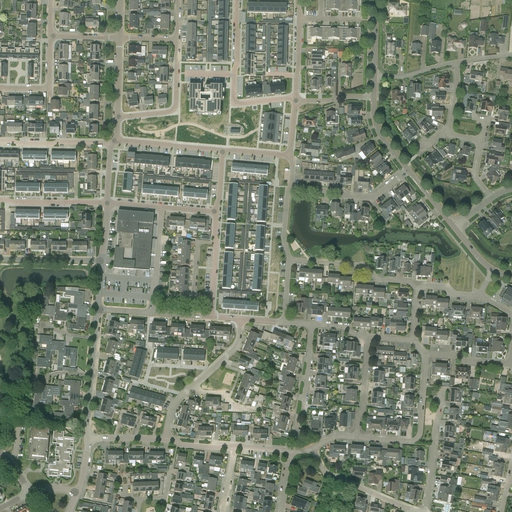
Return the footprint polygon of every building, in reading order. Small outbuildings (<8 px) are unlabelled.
[(335,1),(329,1),(329,0),(325,0),(325,11),(331,11),(331,10),(334,10),(335,1)] [(334,10),(338,10),(338,12),(343,12),(343,0),(339,0),(340,1),(335,1),(334,10)] [(352,1),(347,1),(346,0),(343,0),(343,12),(348,12),(348,10),(352,10),(352,1)] [(357,0),(357,2),(352,1),(352,10),(355,10),(355,12),(361,12),(360,0),(357,0)] [(35,5),(35,2),(25,2),(25,5),(24,5),(24,12),(27,12),(36,12),(36,5),(35,5)] [(161,3),(161,6),(158,6),(158,9),(149,9),(149,10),(149,13),(159,13),(159,10),(161,10),(169,10),(169,3),(161,3)] [(129,11),(137,11),(137,13),(143,14),(149,14),(149,13),(149,10),(141,10),(141,4),(130,4),(129,11)] [(406,16),(406,7),(401,7),(401,8),(398,8),(398,4),(389,4),(389,6),(387,7),(387,9),(389,11),(389,13),(395,13),(395,16),(406,16)] [(27,12),(27,16),(20,16),(20,22),(27,22),(27,19),(36,19),(36,12),(27,12)] [(137,13),(137,16),(129,16),(129,22),(138,22),(138,18),(143,19),(143,14),(137,13)] [(149,13),(149,14),(149,22),(153,22),(153,17),(159,17),(159,13),(149,13)] [(311,40),(311,38),(316,38),(316,29),(313,29),(313,27),(308,27),(307,40),(311,40)] [(320,29),(316,29),(316,38),(321,38),(321,41),(325,41),(325,27),(320,27),(320,29)] [(328,38),(334,38),(334,29),(330,29),(330,27),(325,27),(325,41),(328,41),(328,38)] [(337,29),(334,29),(334,38),(339,38),(339,41),(342,41),(342,28),(337,28),(337,29)] [(346,38),(351,39),(351,30),(348,29),(348,28),(342,28),(342,41),(346,41),(346,38)] [(355,28),(355,30),(351,30),(351,39),(356,39),(356,42),(360,42),(360,28),(355,28)] [(504,45),(504,38),(497,37),(497,35),(490,35),(490,39),(488,38),(488,42),(489,42),(489,45),(497,46),(497,44),(504,45)] [(391,43),(391,36),(386,36),(386,40),(385,56),(395,57),(395,44),(391,43)] [(457,47),(458,48),(464,48),(465,41),(456,40),(452,39),(452,37),(448,37),(447,42),(448,42),(447,50),(455,51),(455,47),(456,48),(457,47)] [(483,46),(483,39),(477,39),(477,37),(470,37),(469,48),(476,48),(477,45),(483,46)] [(440,53),(441,42),(432,42),(431,53),(440,53)] [(421,45),(412,44),(411,55),(420,55),(421,45)] [(129,47),(129,54),(136,55),(141,55),(141,56),(145,56),(145,47),(136,47),(129,47)] [(153,55),(156,55),(156,59),(159,59),(160,47),(152,47),(152,54),(148,54),(148,59),(149,59),(153,60),(153,55)] [(338,49),(338,57),(344,58),(344,53),(349,53),(349,49),(338,49)] [(321,56),(325,56),(325,50),(319,50),(319,53),(312,53),(312,59),(321,59),(321,56)] [(59,60),(59,63),(68,63),(70,63),(70,60),(68,60),(68,53),(59,53),(59,60)] [(90,53),(90,57),(89,57),(88,58),(88,63),(90,63),(98,64),(98,61),(99,61),(99,53),(90,53)] [(129,60),(128,68),(136,68),(136,64),(144,64),(144,62),(144,59),(144,58),(132,57),(132,60),(129,60)] [(325,63),(321,63),(321,59),(312,59),(312,66),(318,66),(318,69),(324,69),(325,63)] [(68,73),(68,66),(68,63),(59,63),(59,66),(59,73),(68,73)] [(90,63),(90,74),(99,74),(99,67),(98,67),(98,64),(90,63)] [(351,77),(351,65),(342,64),(341,77),(351,77)] [(499,76),(504,77),(504,79),(511,80),(511,71),(510,71),(510,70),(505,69),(506,69),(500,68),(499,76)] [(135,82),(135,76),(141,76),(141,71),(135,71),(135,74),(128,74),(128,81),(135,82)] [(329,71),(329,78),(326,78),(326,87),(332,88),(332,82),(336,82),(336,71),(329,71)] [(468,83),(469,79),(481,82),(483,74),(471,72),(470,75),(466,75),(465,83),(468,83)] [(68,84),(68,73),(59,73),(59,81),(59,84),(63,84),(68,84)] [(87,80),(87,84),(95,84),(98,84),(98,81),(99,81),(99,74),(90,74),(87,74),(87,80)] [(160,78),(159,82),(155,82),(154,81),(148,81),(148,85),(154,85),(159,85),(161,85),(161,83),(167,83),(167,76),(156,75),(156,78),(160,78)] [(439,77),(436,77),(436,84),(438,84),(438,89),(445,89),(445,84),(448,84),(448,77),(446,77),(446,76),(445,75),(443,75),(442,75),(442,77),(439,77)] [(318,90),(318,84),(322,84),(322,77),(315,77),(315,81),(312,81),(311,90),(318,90)] [(280,84),(280,80),(279,80),(276,80),(274,81),(272,81),(273,85),(267,85),(266,82),(262,82),(264,95),(274,94),(274,95),(281,94),(281,93),(284,93),(283,84),(280,84)] [(249,87),(245,88),(246,97),(250,96),(250,97),(256,96),(262,95),(261,83),(259,83),(259,86),(256,87),(255,83),(248,83),(249,87)] [(71,84),(68,84),(63,84),(63,88),(59,88),(59,96),(69,96),(69,91),(71,91),(71,84)] [(95,87),(95,84),(87,84),(83,84),(83,88),(90,88),(90,94),(98,94),(99,87),(95,87)] [(164,89),(163,96),(158,97),(159,104),(167,103),(166,97),(167,97),(167,85),(161,85),(159,85),(159,87),(161,87),(161,89),(164,89)] [(189,93),(189,100),(189,101),(189,112),(197,112),(197,115),(217,115),(217,113),(220,113),(220,109),(221,101),(222,101),(222,100),(222,86),(210,85),(210,87),(204,87),(204,94),(212,94),(211,102),(199,102),(199,94),(201,94),(201,85),(189,85),(189,93)] [(415,98),(415,94),(420,94),(421,85),(412,85),(412,89),(409,88),(408,98),(415,98)] [(152,97),(147,98),(146,87),(140,88),(141,99),(144,98),(145,105),(153,105),(152,97)] [(431,96),(435,96),(435,100),(445,100),(445,99),(446,98),(445,97),(445,93),(439,93),(439,89),(431,89),(431,96)] [(138,106),(137,100),(137,99),(137,94),(134,94),(133,90),(126,91),(128,105),(129,105),(129,107),(138,106)] [(407,94),(400,93),(400,92),(392,91),(392,101),(406,102),(407,94)] [(90,94),(90,100),(83,99),(83,103),(90,103),(90,101),(98,101),(98,94),(90,94)] [(8,106),(15,106),(15,97),(8,97),(8,98),(5,98),(5,97),(4,105),(4,106),(8,106)] [(22,97),(15,97),(15,106),(25,106),(25,99),(22,99),(22,97)] [(28,98),(25,98),(25,99),(25,106),(35,107),(36,98),(28,98)] [(35,107),(43,107),(42,110),(46,110),(46,99),(43,98),(36,98),(35,107)] [(469,98),(468,103),(467,103),(465,112),(471,113),(472,110),(475,111),(477,100),(469,98)] [(52,113),(52,110),(59,110),(59,101),(51,101),(51,105),(48,105),(47,113),(52,113)] [(493,104),(490,104),(482,102),(482,103),(480,102),(479,103),(478,108),(479,109),(481,109),(481,111),(492,112),(493,104)] [(90,106),(90,103),(83,103),(83,107),(89,107),(89,113),(98,113),(98,106),(90,106)] [(427,111),(432,111),(432,116),(443,116),(443,109),(439,109),(439,105),(427,104),(427,111)] [(347,106),(347,109),(347,115),(354,115),(354,111),(360,111),(360,105),(349,105),(347,106)] [(506,122),(507,116),(509,108),(499,107),(498,114),(499,115),(498,120),(506,122)] [(338,116),(335,116),(335,112),(326,112),(326,122),(331,122),(331,124),(338,124),(338,116)] [(83,119),(83,122),(86,122),(93,123),(93,120),(98,120),(98,113),(89,113),(89,116),(87,116),(86,117),(86,119),(83,119)] [(264,121),(264,123),(271,124),(272,114),(265,113),(265,115),(264,121)] [(272,114),(271,124),(279,124),(279,117),(280,115),(272,114)] [(347,119),(351,119),(351,125),(361,125),(361,118),(354,118),(354,115),(347,115),(347,119)] [(422,124),(420,126),(426,134),(429,132),(430,133),(433,130),(432,129),(430,126),(433,120),(428,118),(422,122),(422,123),(422,124)] [(55,123),(50,123),(47,123),(47,125),(50,125),(50,133),(58,133),(59,126),(62,126),(62,120),(62,119),(55,119),(55,123)] [(315,126),(315,125),(316,124),(316,122),(316,121),(316,119),(308,119),(307,120),(303,120),(303,125),(302,128),(309,129),(309,126),(315,126)] [(7,124),(4,124),(4,125),(4,133),(4,132),(7,132),(14,133),(14,121),(10,121),(10,124),(7,124)] [(25,124),(19,124),(19,121),(14,121),(14,133),(22,133),(22,132),(25,132),(25,124)] [(74,134),(74,129),(77,129),(77,122),(71,121),(71,126),(66,126),(66,134),(74,134)] [(405,126),(408,129),(402,134),(409,141),(416,135),(415,133),(418,130),(411,121),(405,126)] [(86,126),(89,126),(89,134),(97,134),(97,126),(93,126),(93,123),(86,122),(86,126)] [(264,123),(263,132),(270,133),(271,124),(264,123)] [(503,123),(503,127),(496,126),(494,133),(505,135),(506,130),(508,130),(509,124),(503,123)] [(25,131),(28,131),(28,133),(35,133),(35,124),(25,124),(25,131)] [(46,124),(35,124),(35,133),(42,133),(45,133),(46,124)] [(271,124),(270,133),(278,134),(278,133),(279,124),(271,124)] [(348,145),(354,143),(366,138),(363,131),(359,132),(358,129),(345,131),(348,138),(346,139),(348,145)] [(262,140),(262,142),(269,143),(270,133),(263,132),(262,140)] [(270,133),(269,143),(277,143),(277,141),(278,135),(278,134),(270,133)] [(504,146),(501,146),(502,141),(493,139),(492,147),(496,147),(495,151),(503,152),(504,146)] [(312,141),(312,146),(311,156),(318,157),(320,142),(312,141)] [(301,155),(311,156),(312,146),(302,144),(301,155)] [(372,144),(370,145),(369,144),(361,150),(365,156),(374,149),(373,148),(373,146),(372,144)] [(443,146),(437,150),(443,158),(447,155),(454,156),(456,145),(449,144),(449,146),(447,146),(446,145),(444,146),(443,146)] [(355,153),(352,146),(334,153),(337,160),(355,153)] [(464,160),(464,156),(468,156),(469,148),(463,147),(462,151),(459,151),(457,159),(464,160)] [(431,169),(437,164),(444,161),(435,151),(430,155),(424,160),(431,169)] [(83,156),(85,156),(84,159),(87,159),(87,163),(96,163),(96,156),(95,156),(95,152),(83,152),(83,156)] [(383,162),(381,159),(382,158),(378,153),(370,159),(372,161),(369,163),(374,170),(383,162)] [(495,153),(494,157),(487,156),(485,164),(492,165),(492,167),(495,167),(496,166),(497,160),(502,161),(503,154),(495,153)] [(87,163),(87,168),(85,168),(85,173),(94,173),(94,170),(96,170),(96,163),(87,163)] [(73,169),(69,169),(69,172),(77,172),(77,164),(73,164),(73,169)] [(337,165),(337,174),(340,174),(340,176),(339,184),(345,184),(346,175),(346,172),(343,171),(341,171),(341,165),(337,165)] [(383,175),(386,173),(387,175),(392,171),(388,167),(387,168),(386,166),(384,168),(382,165),(375,171),(378,175),(381,179),(383,179),(384,177),(384,176),(383,175)] [(453,173),(456,174),(455,180),(457,180),(456,181),(463,183),(463,181),(465,181),(466,173),(465,173),(465,172),(461,171),(462,168),(454,167),(453,173)] [(500,178),(495,172),(498,170),(496,168),(495,168),(495,167),(492,167),(491,167),(487,171),(489,174),(486,176),(492,184),(500,178)] [(87,176),(87,183),(96,184),(96,176),(94,176),(94,173),(85,173),(80,173),(80,177),(85,177),(85,176),(87,176)] [(369,178),(369,179),(363,179),(363,188),(368,189),(369,185),(371,185),(372,178),(369,178)] [(87,183),(87,191),(85,191),(85,194),(94,194),(94,191),(96,191),(96,184),(87,183)] [(408,185),(405,188),(404,186),(399,190),(407,199),(409,203),(411,202),(410,199),(410,198),(415,194),(408,185)] [(402,204),(400,201),(402,200),(404,202),(407,199),(399,190),(394,193),(396,195),(393,197),(400,205),(402,204)] [(395,201),(393,203),(391,200),(385,204),(392,212),(395,210),(397,212),(401,208),(395,201)] [(343,208),(339,208),(339,204),(331,203),(330,212),(335,212),(335,217),(342,218),(343,208)] [(411,216),(414,214),(416,216),(423,210),(419,206),(418,207),(415,203),(406,210),(411,216)] [(390,217),(388,215),(392,212),(385,204),(380,209),(383,212),(380,214),(385,221),(390,217)] [(321,205),(316,205),(315,214),(319,214),(319,215),(327,216),(327,207),(321,207),(321,205)] [(357,214),(353,213),(354,205),(345,205),(344,215),(350,216),(349,221),(356,222),(357,214)] [(364,221),(364,218),(368,218),(368,209),(361,208),(361,212),(358,212),(357,221),(364,221)] [(428,219),(425,216),(427,215),(423,210),(416,216),(418,218),(414,221),(419,227),(428,219)] [(493,211),(493,213),(491,215),(493,217),(490,219),(498,228),(503,224),(500,220),(503,217),(497,210),(496,210),(495,210),(493,211)] [(80,215),(82,215),(82,222),(90,222),(90,215),(89,215),(89,212),(80,211),(80,215)] [(154,214),(119,211),(114,268),(116,268),(140,270),(149,271),(153,224),(154,214)] [(169,228),(169,226),(176,227),(177,218),(170,217),(169,219),(167,219),(166,228),(169,228)] [(176,227),(183,227),(183,229),(186,230),(187,221),(184,220),(184,218),(177,218),(176,227)] [(190,221),(187,221),(186,230),(189,230),(189,231),(193,231),(195,232),(197,232),(197,228),(198,220),(190,219),(190,221)] [(403,223),(406,227),(408,225),(410,227),(412,225),(408,219),(403,223)] [(197,228),(204,229),(204,231),(207,231),(208,222),(205,222),(205,220),(198,220),(197,228)] [(487,236),(494,229),(496,231),(498,230),(492,222),(487,226),(483,221),(477,226),(480,229),(481,228),(487,236)] [(82,222),(82,229),(77,229),(77,232),(88,233),(88,229),(90,229),(90,222),(82,222)] [(17,242),(17,250),(24,250),(24,249),(25,247),(27,247),(28,240),(28,236),(26,236),(26,238),(22,239),(21,240),(21,242),(17,242)] [(79,242),(79,251),(87,251),(87,250),(87,248),(90,248),(90,238),(87,238),(87,240),(84,240),(84,243),(79,242)] [(7,239),(7,247),(10,247),(10,248),(10,250),(17,250),(17,242),(10,241),(10,239),(7,239)] [(38,242),(38,251),(45,251),(45,249),(45,247),(48,247),(48,240),(45,240),(45,239),(39,239),(38,242)] [(28,240),(27,247),(31,247),(31,249),(31,250),(38,251),(38,242),(31,242),(31,240),(28,240)] [(48,240),(48,247),(51,247),(51,249),(51,251),(59,251),(59,242),(52,242),(52,240),(48,240)] [(59,242),(59,251),(66,251),(66,249),(66,248),(69,248),(69,240),(66,240),(66,242),(59,242)] [(69,240),(69,248),(72,248),(72,249),(72,251),(79,251),(79,242),(72,242),(72,240),(69,240)] [(225,253),(224,260),(236,261),(236,254),(225,253)] [(379,257),(379,260),(377,260),(376,269),(383,269),(383,266),(384,265),(387,264),(387,255),(385,255),(385,257),(379,257)] [(396,272),(396,268),(400,268),(400,266),(401,256),(399,256),(399,257),(394,257),(394,262),(390,261),(389,272),(396,272)] [(410,273),(410,265),(411,265),(412,261),(408,260),(408,259),(404,258),(404,257),(401,256),(400,266),(404,267),(403,273),(410,273)] [(412,272),(416,272),(416,276),(422,276),(422,267),(420,267),(420,264),(413,263),(412,272)] [(423,263),(422,267),(422,276),(427,277),(428,273),(431,273),(432,265),(426,264),(425,264),(423,263)] [(299,279),(299,278),(305,278),(305,270),(299,269),(299,273),(296,273),(296,279),(299,279)] [(316,279),(322,280),(321,284),(324,284),(325,278),(322,278),(322,271),(317,271),(316,279)] [(328,278),(325,278),(324,284),(327,284),(328,283),(333,284),(334,275),(328,274),(328,278)] [(354,282),(351,282),(351,278),(345,278),(344,287),(350,287),(350,288),(353,288),(354,282)] [(223,281),(222,288),(234,289),(234,282),(223,281)] [(387,294),(384,293),(385,290),(379,289),(378,298),(384,298),(384,299),(387,300),(387,294)] [(74,296),(74,304),(83,304),(84,292),(65,290),(65,296),(74,296)] [(394,300),(394,301),(400,301),(401,297),(407,297),(408,291),(399,290),(398,294),(394,294),(394,300)] [(511,307),(511,299),(511,300),(511,299),(511,296),(506,293),(503,299),(505,300),(503,303),(511,307)] [(41,315),(54,316),(55,306),(47,306),(48,296),(43,296),(41,315)] [(425,296),(425,300),(422,300),(422,306),(425,306),(425,305),(431,306),(431,297),(425,296)] [(301,298),(300,304),(297,304),(296,313),(303,314),(304,309),(307,309),(308,299),(301,298)] [(308,303),(307,314),(311,315),(316,316),(317,303),(312,303),(312,299),(308,299),(308,303)] [(394,310),(397,310),(406,311),(406,305),(403,305),(403,301),(400,301),(394,301),(394,310)] [(55,302),(55,306),(54,316),(53,321),(66,322),(67,313),(60,312),(60,303),(55,302)] [(77,309),(76,317),(85,318),(86,305),(83,304),(74,304),(68,303),(67,309),(77,309)] [(317,303),(316,316),(322,316),(322,313),(323,313),(323,310),(326,310),(327,304),(317,303)] [(453,320),(453,317),(457,317),(458,307),(451,306),(451,311),(449,311),(448,319),(453,320)] [(457,317),(461,317),(461,320),(465,320),(464,325),(466,325),(466,324),(466,317),(467,312),(464,312),(465,307),(458,307),(457,317)] [(470,308),(469,318),(466,317),(466,324),(469,324),(469,321),(471,321),(472,318),(475,318),(476,308),(470,308)] [(484,319),(481,319),(482,309),(476,308),(475,318),(479,319),(478,325),(484,325),(484,319)] [(397,310),(397,313),(393,313),(393,320),(401,320),(402,317),(406,317),(406,311),(397,310)] [(494,324),(496,324),(506,325),(506,319),(501,318),(502,315),(491,314),(490,320),(494,321),(494,324)] [(84,330),(85,318),(76,317),(76,324),(69,324),(68,329),(84,330)] [(382,318),(382,319),(377,318),(376,327),(382,327),(382,324),(385,324),(385,318),(382,318)] [(117,330),(118,326),(122,327),(123,325),(127,326),(127,325),(128,323),(115,320),(114,323),(111,322),(110,324),(109,328),(117,330)] [(390,327),(396,327),(396,331),(405,331),(405,324),(403,324),(403,320),(401,320),(393,320),(390,320),(390,327)] [(130,321),(130,325),(127,325),(127,326),(127,333),(133,333),(133,330),(136,330),(137,322),(130,321)] [(136,330),(140,331),(140,334),(146,335),(147,326),(144,326),(144,322),(137,322),(136,330)] [(154,335),(154,332),(158,332),(159,323),(152,323),(152,325),(149,325),(148,335),(154,335)] [(158,332),(162,332),(162,336),(168,336),(168,328),(165,328),(166,324),(159,323),(158,332)] [(171,328),(168,328),(168,336),(173,337),(173,333),(177,333),(178,325),(171,324),(171,328)] [(500,335),(500,331),(505,332),(506,325),(496,324),(496,328),(490,327),(489,334),(500,335)] [(177,333),(181,334),(181,337),(187,338),(187,329),(185,329),(185,325),(178,325),(177,333)] [(190,329),(187,329),(187,338),(193,338),(193,335),(197,335),(197,326),(190,326),(190,329)] [(197,335),(201,335),(200,339),(206,339),(207,331),(204,331),(204,327),(197,326),(197,335)] [(422,332),(425,332),(424,336),(430,337),(431,328),(425,328),(425,326),(422,326),(422,332)] [(210,331),(207,331),(206,339),(212,340),(212,336),(216,336),(216,328),(210,327),(210,331)] [(107,335),(111,336),(110,338),(114,339),(118,340),(120,335),(116,334),(117,330),(109,328),(107,335)] [(256,342),(258,338),(261,339),(263,334),(257,331),(255,334),(251,332),(248,338),(256,342)] [(273,340),(277,341),(280,334),(273,331),(272,336),(269,335),(266,341),(272,344),(273,340)] [(448,332),(442,332),(441,341),(447,341),(447,337),(450,338),(451,332),(448,331),(448,332)] [(452,340),(456,341),(455,347),(461,347),(462,337),(459,337),(459,335),(458,333),(451,332),(450,338),(453,338),(452,340)] [(286,336),(280,334),(277,341),(283,344),(286,336)] [(321,346),(329,347),(330,335),(325,334),(324,337),(320,337),(320,340),(319,345),(321,345),(321,346)] [(468,334),(465,338),(462,337),(461,347),(466,348),(467,341),(472,341),(473,334),(468,334)] [(46,345),(46,352),(51,352),(51,351),(52,341),(52,336),(39,335),(39,345),(46,345)] [(336,335),(330,335),(329,347),(338,348),(338,342),(335,341),(336,335)] [(283,344),(283,345),(285,346),(285,347),(286,347),(286,349),(291,351),(294,343),(291,342),(293,339),(286,336),(283,344)] [(253,348),(256,342),(248,338),(245,345),(253,348)] [(473,346),(476,346),(476,352),(481,353),(482,343),(477,343),(477,339),(474,338),(473,346)] [(492,351),(495,351),(495,352),(503,353),(504,346),(502,346),(502,343),(499,342),(499,339),(493,338),(492,351)] [(115,350),(116,346),(120,347),(122,341),(118,340),(114,339),(113,342),(109,341),(107,347),(115,350)] [(488,340),(488,344),(482,343),(481,353),(487,354),(487,347),(491,347),(491,340),(488,340)] [(63,360),(64,348),(65,342),(52,341),(51,351),(58,351),(57,367),(63,367),(63,361),(63,360)] [(346,354),(346,351),(350,352),(350,343),(344,342),(344,343),(340,343),(339,354),(346,354)] [(360,346),(357,346),(357,343),(350,343),(350,352),(353,352),(352,357),(359,357),(360,346)] [(252,352),(253,348),(245,345),(243,351),(246,353),(245,356),(257,361),(259,357),(256,356),(257,354),(252,352)] [(105,354),(109,355),(109,358),(112,359),(119,361),(120,357),(119,355),(118,355),(118,354),(114,353),(115,350),(107,347),(105,354)] [(64,360),(65,357),(70,357),(69,367),(75,367),(77,349),(64,348),(63,360),(64,360)] [(154,358),(156,358),(156,359),(162,359),(163,349),(157,348),(157,350),(155,350),(154,358)] [(178,348),(178,350),(170,349),(170,359),(178,360),(178,354),(180,354),(180,348),(178,348)] [(136,349),(134,356),(145,359),(147,352),(136,349)] [(170,349),(163,349),(162,359),(170,359),(170,349)] [(182,351),(183,351),(183,360),(190,361),(191,350),(183,350),(182,349),(182,351)] [(49,368),(51,352),(46,352),(45,359),(38,358),(37,367),(49,368)] [(284,363),(287,364),(295,367),(297,360),(294,359),(295,356),(284,353),(283,359),(285,359),(284,363)] [(413,369),(413,365),(417,365),(418,355),(411,355),(410,361),(406,361),(406,368),(413,369)] [(143,365),(145,359),(134,356),(133,363),(143,365)] [(241,356),(238,363),(248,367),(251,360),(241,356)] [(320,356),(320,359),(318,359),(318,365),(331,366),(331,360),(332,360),(332,356),(320,356)] [(120,361),(119,361),(112,359),(111,362),(107,361),(105,367),(119,370),(120,367),(118,366),(120,361)] [(141,372),(143,365),(133,363),(131,369),(141,372)] [(287,364),(286,368),(283,367),(281,372),(289,375),(290,372),(293,373),(295,367),(287,364)] [(437,375),(437,373),(440,373),(441,364),(435,364),(432,364),(431,375),(437,375)] [(449,370),(446,370),(447,365),(441,364),(440,373),(440,376),(449,376),(449,370)] [(321,371),(321,374),(331,374),(331,371),(330,371),(331,366),(318,365),(317,370),(321,371)] [(358,375),(358,369),(358,366),(345,365),(344,374),(345,374),(348,374),(358,375)] [(103,373),(107,374),(107,377),(110,378),(120,381),(120,379),(117,378),(119,370),(105,367),(103,373)] [(246,372),(250,373),(260,377),(261,377),(263,372),(252,368),(252,370),(248,368),(246,372)] [(139,379),(141,372),(131,369),(129,376),(139,379)] [(379,369),(379,372),(374,372),(373,377),(383,378),(384,375),(385,375),(386,374),(387,373),(388,369),(379,369)] [(281,383),(284,384),(292,386),(294,380),(291,379),(292,376),(289,375),(281,372),(280,376),(282,376),(282,379),(281,383)] [(245,374),(243,381),(244,382),(254,385),(256,381),(258,382),(260,377),(250,373),(249,376),(245,374)] [(321,374),(321,377),(316,376),(315,382),(325,383),(326,377),(330,377),(331,374),(321,374)] [(357,380),(358,375),(348,374),(345,374),(344,379),(343,382),(350,383),(351,380),(357,380)] [(415,379),(409,378),(409,375),(404,375),(403,378),(402,378),(402,384),(405,384),(414,385),(415,379)] [(386,381),(383,381),(383,378),(373,377),(373,383),(375,383),(375,386),(386,387),(386,384),(385,384),(386,381)] [(112,389),(113,385),(118,386),(120,381),(110,378),(110,381),(106,380),(104,386),(112,389)] [(70,386),(69,394),(78,394),(79,382),(64,380),(63,386),(70,386)] [(248,390),(249,387),(253,388),(254,385),(244,382),(243,381),(240,387),(248,390)] [(319,388),(319,391),(328,392),(328,389),(325,389),(325,383),(315,382),(315,388),(319,388)] [(504,396),(504,397),(511,398),(511,390),(510,390),(511,385),(500,383),(499,392),(505,393),(504,396)] [(284,384),(283,387),(280,386),(278,392),(280,393),(286,394),(287,392),(290,393),(292,386),(284,384)] [(405,384),(405,390),(402,389),(402,393),(408,393),(408,390),(414,390),(414,385),(405,384)] [(346,393),(346,396),(356,396),(356,391),(352,390),(352,386),(343,385),(343,390),(343,391),(345,392),(346,393)] [(48,386),(47,391),(46,400),(46,404),(51,405),(52,396),(60,396),(61,387),(48,386)] [(111,392),(112,389),(104,386),(102,393),(106,394),(105,396),(109,397),(113,399),(115,393),(111,392)] [(245,397),(248,390),(240,387),(238,394),(245,397)] [(128,398),(135,400),(138,390),(131,388),(128,398)] [(456,388),(456,391),(451,391),(450,397),(462,398),(462,392),(463,392),(463,389),(456,388)] [(39,399),(46,400),(47,391),(35,390),(33,408),(38,409),(39,399)] [(145,392),(138,390),(135,400),(142,402),(145,392)] [(378,390),(378,393),(372,392),(372,398),(382,399),(382,393),(386,393),(386,390),(378,390)] [(319,391),(319,394),(314,394),(313,400),(323,401),(326,401),(326,395),(328,395),(328,392),(319,391)] [(152,394),(145,392),(142,402),(149,404),(152,394)] [(289,395),(286,394),(280,393),(279,398),(282,399),(281,403),(289,405),(291,399),(288,398),(289,395)] [(408,396),(408,393),(402,393),(402,396),(401,396),(400,402),(413,402),(413,397),(408,396)] [(77,407),(78,394),(69,394),(69,401),(59,400),(59,406),(64,406),(73,407),(77,407)] [(159,396),(152,394),(149,404),(156,406),(159,396)] [(245,397),(238,394),(235,400),(243,403),(242,404),(245,405),(248,398),(245,397)] [(350,405),(351,402),(355,402),(356,396),(346,396),(343,395),(342,404),(350,405)] [(165,398),(159,396),(156,406),(163,408),(165,398)] [(110,408),(111,404),(117,405),(119,400),(113,399),(109,397),(108,400),(104,399),(102,406),(110,408)] [(450,403),(455,403),(455,406),(461,407),(462,398),(450,397),(450,403)] [(190,398),(189,401),(188,401),(187,407),(191,409),(195,410),(196,406),(199,407),(201,401),(190,398)] [(208,414),(208,407),(212,407),(212,399),(206,398),(206,402),(203,402),(202,413),(208,414)] [(385,399),(382,399),(372,398),(371,404),(376,404),(376,408),(385,408),(385,405),(385,399)] [(212,407),(216,407),(216,411),(222,411),(222,404),(222,403),(219,403),(219,399),(212,399),(212,407)] [(324,404),(323,403),(323,401),(313,400),(313,406),(318,406),(318,409),(326,410),(326,406),(324,404)] [(407,411),(407,408),(412,408),(413,402),(400,402),(401,402),(401,410),(407,411)] [(281,403),(280,407),(274,405),(272,411),(275,411),(283,414),(284,411),(288,412),(289,405),(281,403)] [(72,419),(73,407),(64,406),(64,413),(54,412),(53,418),(72,419)] [(113,412),(109,412),(110,408),(102,406),(100,412),(104,413),(103,416),(111,418),(113,412)] [(194,412),(195,410),(191,409),(187,407),(183,406),(181,413),(189,416),(191,411),(194,412)] [(455,406),(455,409),(449,409),(449,415),(458,415),(458,410),(461,410),(461,407),(455,406)] [(120,425),(127,427),(130,414),(127,413),(127,411),(122,410),(119,419),(121,420),(120,425)] [(133,429),(135,424),(137,425),(139,419),(141,411),(139,411),(137,415),(130,414),(127,427),(133,429)] [(149,418),(146,417),(147,413),(141,411),(139,419),(142,420),(141,425),(147,426),(149,418)] [(273,421),(278,423),(286,425),(288,418),(285,417),(286,415),(283,414),(275,411),(273,417),(275,417),(273,421)] [(318,416),(318,421),(311,421),(311,431),(318,432),(319,424),(322,425),(323,411),(318,411),(318,416)] [(346,427),(350,427),(351,413),(349,413),(349,411),(346,411),(346,415),(340,414),(339,427),(346,427)] [(191,420),(188,419),(189,416),(181,413),(179,420),(187,422),(190,423),(191,420)] [(511,421),(511,415),(505,414),(502,414),(502,417),(500,417),(499,420),(511,423),(511,421)] [(154,428),(155,424),(158,425),(160,416),(154,415),(153,419),(149,418),(147,426),(154,428)] [(329,415),(329,419),(325,419),(324,424),(325,424),(325,429),(333,429),(333,427),(336,427),(337,416),(329,415)] [(460,421),(457,421),(458,415),(449,415),(448,421),(454,421),(453,424),(456,424),(459,425),(460,421)] [(369,425),(370,425),(369,429),(375,430),(376,421),(373,420),(373,417),(367,417),(366,424),(369,424),(369,425)] [(211,437),(212,433),(215,433),(216,424),(216,423),(216,418),(215,418),(215,423),(210,423),(210,424),(205,424),(205,428),(205,436),(211,437)] [(381,430),(384,430),(385,418),(376,418),(376,421),(375,430),(381,430)] [(384,430),(386,430),(392,431),(393,422),(393,419),(385,418),(384,430)] [(405,418),(405,421),(401,421),(401,430),(406,430),(407,425),(410,425),(410,418),(405,418)] [(396,419),(396,422),(393,422),(392,431),(398,431),(398,426),(400,427),(401,419),(396,419)] [(190,427),(186,426),(187,422),(179,420),(177,426),(181,428),(180,430),(188,433),(190,427)] [(511,430),(511,426),(511,425),(511,423),(499,420),(498,427),(495,426),(494,431),(502,432),(503,428),(511,430)] [(195,432),(198,432),(198,436),(205,436),(205,428),(201,428),(202,422),(196,422),(196,423),(195,432)] [(231,432),(234,432),(234,436),(240,436),(241,428),(237,427),(237,423),(231,423),(231,432)] [(280,433),(281,430),(285,431),(286,425),(278,423),(277,426),(274,425),(272,431),(280,433)] [(245,428),(241,428),(240,436),(247,436),(247,432),(250,433),(251,424),(245,424),(245,428)] [(254,426),(254,424),(251,424),(250,433),(250,434),(253,435),(253,439),(260,439),(260,430),(256,430),(257,426),(254,426)] [(264,424),(264,431),(260,430),(260,439),(266,439),(267,435),(270,436),(270,427),(268,427),(268,424),(264,424)] [(444,426),(444,432),(456,433),(457,427),(456,427),(456,424),(453,424),(450,424),(450,427),(444,426)] [(50,429),(33,427),(33,430),(31,430),(30,439),(32,439),(32,442),(30,442),(31,442),(31,445),(29,445),(29,450),(31,450),(30,455),(29,455),(28,460),(36,461),(36,463),(39,463),(40,461),(45,461),(45,458),(47,458),(47,454),(46,453),(46,451),(48,451),(48,446),(46,446),(47,441),(49,441),(49,436),(47,436),(48,433),(49,433),(50,429)] [(64,432),(62,431),(61,431),(61,432),(61,434),(59,434),(59,432),(60,431),(54,431),(53,439),(52,443),(53,443),(56,444),(63,444),(63,437),(64,432)] [(455,439),(452,439),(453,433),(456,434),(456,433),(444,432),(444,438),(449,439),(449,442),(455,442),(455,439)] [(72,450),(73,450),(73,447),(72,447),(70,447),(70,442),(74,442),(74,440),(74,438),(63,437),(63,444),(56,444),(56,447),(70,448),(70,449),(72,450)] [(497,441),(500,442),(500,445),(507,446),(509,440),(498,438),(497,441)] [(460,459),(461,455),(452,453),(453,445),(444,444),(442,451),(451,453),(450,457),(460,459)] [(335,458),(335,454),(339,454),(339,446),(330,445),(329,457),(335,458)] [(350,454),(356,454),(357,446),(351,445),(351,446),(348,446),(347,456),(347,459),(350,459),(350,454)] [(495,451),(498,452),(501,452),(501,453),(506,454),(507,446),(500,445),(499,449),(496,448),(495,451)] [(366,447),(363,446),(357,446),(356,454),(360,454),(359,458),(360,459),(364,459),(365,448),(366,447)] [(69,457),(70,454),(72,454),(72,452),(71,452),(67,451),(67,449),(70,449),(70,448),(56,447),(55,456),(56,456),(69,457)] [(371,456),(374,456),(374,448),(369,448),(369,449),(365,448),(364,459),(364,461),(367,462),(367,460),(370,460),(371,456)] [(374,456),(377,457),(377,460),(383,461),(383,450),(380,450),(380,449),(374,448),(374,456)] [(387,451),(383,450),(383,461),(388,461),(389,458),(392,458),(393,450),(387,449),(387,451)] [(402,450),(398,450),(393,450),(392,458),(395,458),(395,461),(401,462),(402,450)] [(418,466),(419,461),(423,461),(423,452),(416,451),(416,459),(407,459),(407,465),(418,466)] [(111,463),(111,461),(115,461),(115,452),(109,452),(109,454),(106,454),(106,463),(111,463)] [(115,461),(120,461),(120,463),(125,464),(126,454),(122,454),(122,452),(115,452),(115,461)] [(129,454),(126,454),(125,464),(129,464),(129,461),(136,461),(136,452),(129,452),(129,454)] [(136,461),(142,461),(142,464),(146,464),(146,454),(142,454),(142,453),(136,452),(136,461)] [(149,454),(146,454),(146,464),(151,464),(151,461),(156,461),(156,453),(149,453),(149,454)] [(156,461),(160,461),(160,464),(166,464),(166,455),(163,455),(163,453),(156,453),(156,461)] [(185,472),(189,472),(190,468),(185,467),(186,463),(185,463),(186,455),(178,454),(177,462),(182,463),(181,467),(179,466),(178,470),(184,471),(185,472)] [(56,456),(56,465),(60,466),(69,467),(69,468),(71,468),(72,468),(72,466),(70,465),(69,465),(67,465),(67,463),(68,463),(70,463),(70,457),(69,457),(56,456)] [(194,464),(198,465),(198,469),(199,469),(198,474),(202,475),(204,475),(205,469),(206,465),(202,465),(203,458),(195,456),(194,464)] [(492,468),(495,469),(503,471),(504,464),(497,462),(498,457),(489,456),(488,461),(493,462),(492,468)] [(454,467),(456,460),(450,459),(449,463),(442,461),(441,469),(450,471),(451,466),(454,467)] [(257,471),(258,471),(257,474),(254,473),(254,474),(253,479),(256,480),(259,480),(261,472),(265,472),(266,465),(258,464),(257,471)] [(55,465),(49,465),(48,476),(52,476),(52,473),(54,473),(57,474),(57,475),(57,477),(57,478),(59,479),(60,476),(60,473),(59,473),(60,466),(56,465),(55,465)] [(69,467),(60,466),(59,473),(60,473),(60,472),(63,472),(63,476),(71,477),(71,471),(69,471),(69,468),(69,467)] [(271,481),(273,474),(275,474),(276,467),(270,466),(268,473),(267,473),(265,481),(267,481),(272,482),(272,481),(271,481)] [(407,475),(411,475),(410,481),(421,482),(422,473),(418,473),(418,468),(408,467),(407,475)] [(360,477),(360,478),(365,478),(366,469),(353,468),(352,476),(360,477)] [(491,475),(494,476),(501,478),(503,471),(495,469),(494,473),(491,472),(491,475)] [(376,471),(375,474),(369,474),(368,484),(377,485),(378,481),(382,481),(383,471),(376,471)] [(185,472),(185,474),(177,473),(176,480),(184,481),(185,477),(192,478),(193,473),(189,472),(185,472)] [(98,474),(97,480),(106,482),(107,475),(98,474)] [(208,481),(208,485),(215,486),(217,480),(210,479),(210,476),(208,476),(205,475),(204,475),(202,475),(201,480),(208,481)] [(444,486),(444,488),(440,487),(437,500),(446,502),(448,495),(454,496),(457,480),(450,479),(450,483),(449,484),(449,485),(449,487),(444,486)] [(307,487),(310,488),(309,490),(317,494),(320,488),(316,486),(317,483),(313,482),(312,483),(305,480),(303,486),(303,485),(302,488),(299,487),(297,494),(304,497),(307,490),(307,487)] [(393,480),(393,483),(388,483),(388,487),(386,486),(386,492),(394,492),(394,490),(398,491),(399,480),(393,480)] [(183,489),(195,491),(195,487),(196,485),(184,483),(183,486),(175,484),(174,491),(182,493),(183,489)] [(406,493),(410,494),(409,500),(417,501),(419,491),(414,490),(415,486),(407,485),(406,493)] [(499,488),(492,487),(492,486),(489,486),(488,489),(487,489),(486,490),(486,493),(491,493),(498,495),(499,488)] [(102,504),(104,494),(95,492),(93,499),(94,499),(93,502),(102,504)] [(491,493),(490,497),(487,496),(486,499),(489,500),(492,500),(492,501),(497,502),(498,495),(491,493)] [(171,502),(172,503),(180,505),(181,500),(187,501),(187,500),(193,501),(194,496),(181,494),(180,497),(173,496),(173,499),(172,499),(171,500),(171,502)] [(202,499),(205,499),(204,502),(212,504),(213,497),(205,496),(202,496),(202,499)] [(307,502),(294,497),(291,505),(304,510),(307,502)] [(357,498),(355,506),(359,507),(358,511),(362,511),(361,511),(365,511),(366,508),(363,507),(365,500),(361,499),(362,498),(358,497),(358,498),(357,498)] [(124,501),(122,507),(131,509),(133,503),(124,501)] [(199,508),(203,508),(203,509),(211,511),(212,504),(204,502),(204,505),(200,504),(199,508)]
